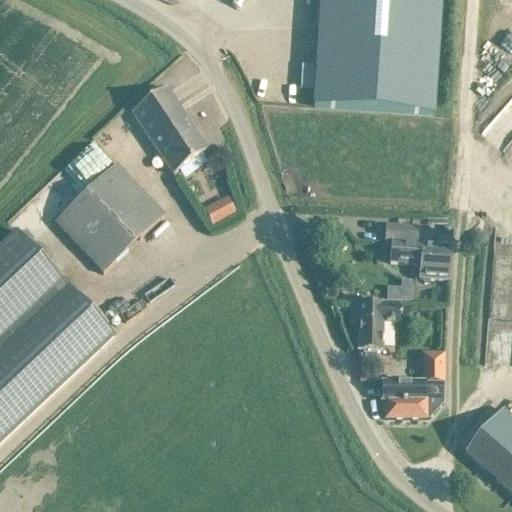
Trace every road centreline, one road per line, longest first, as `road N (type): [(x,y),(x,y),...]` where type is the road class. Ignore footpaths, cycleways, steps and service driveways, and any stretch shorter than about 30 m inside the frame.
road 1 (unclassified): [(442,511),(386,465),(364,429),(232,101),(209,63),(174,29),(122,0)]
road 2 (track): [(451,441),(472,0)]
